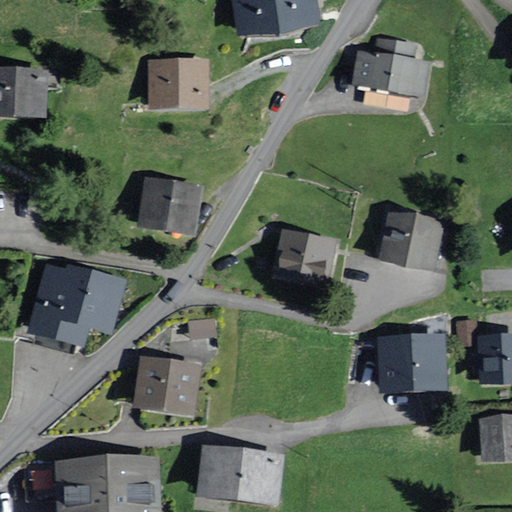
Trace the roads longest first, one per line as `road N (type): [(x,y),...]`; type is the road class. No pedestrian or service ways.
road 1 (residential): [(14,446),(264,433),(423,407)]
road 2 (residential): [(362,0),(185,279)]
road 3 (residential): [(404,290),(341,322),(178,289)]
road 4 (residential): [(178,289),(14,446)]
road 5 (residential): [(0,245),(185,279)]
